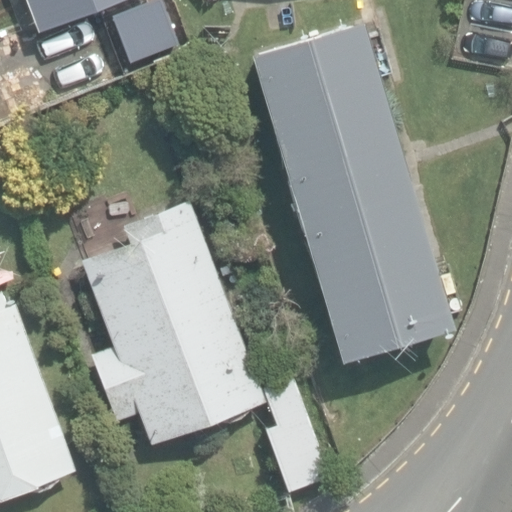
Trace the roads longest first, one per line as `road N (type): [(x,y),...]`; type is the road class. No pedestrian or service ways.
road 1 (residential): [(0,88),(123,45)]
road 2 (tertiary): [(511,414),(441,511)]
